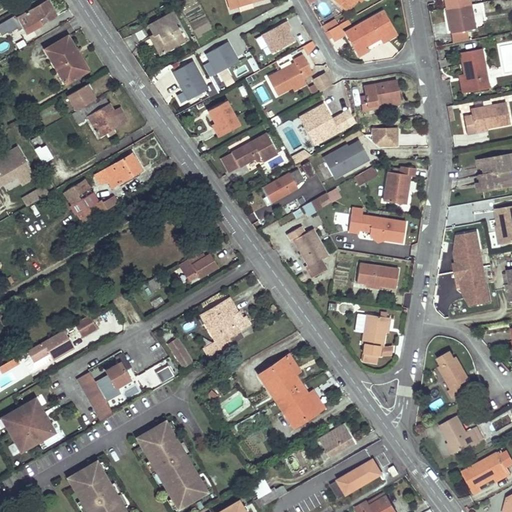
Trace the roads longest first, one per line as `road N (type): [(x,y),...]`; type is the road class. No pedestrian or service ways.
road 1 (tertiary): [(79,0),(262,258)]
road 2 (residential): [(419,318),(443,155),(425,56)]
road 3 (residential): [(63,375),(262,258)]
road 4 (unknown): [(12,511),(102,449),(157,424)]
road 5 (residential): [(299,0),(337,62),(358,67),(425,56)]
